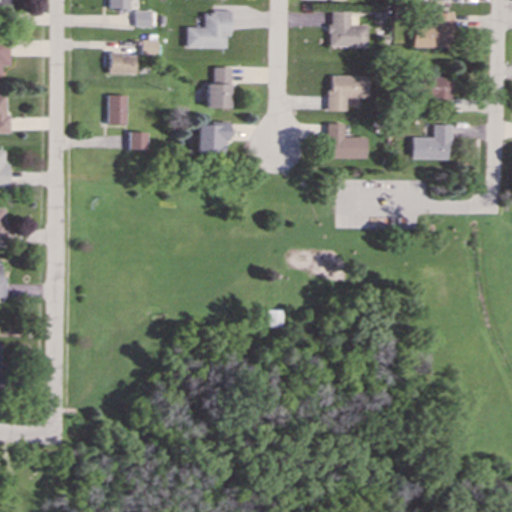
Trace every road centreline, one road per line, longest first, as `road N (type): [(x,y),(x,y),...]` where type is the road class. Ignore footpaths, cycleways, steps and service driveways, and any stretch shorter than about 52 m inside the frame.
road 1 (residential): [(57,0),(51,428)]
road 2 (residential): [(498,0),(490,202),(347,205)]
road 3 (residential): [(277,0),(276,142)]
